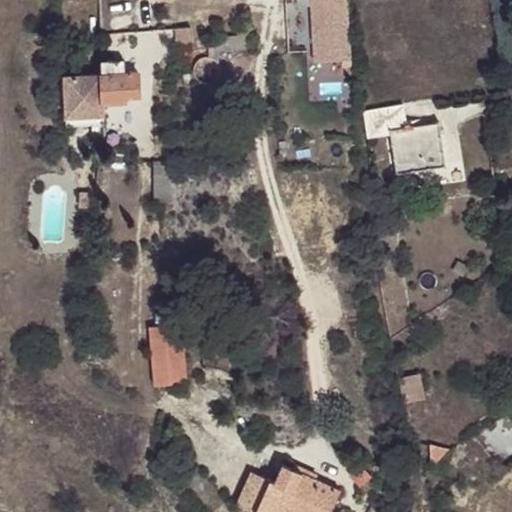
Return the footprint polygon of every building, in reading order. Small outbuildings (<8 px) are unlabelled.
[(312,47),(309,0),(286,0),(289,48),(312,47)] [(317,0),(321,60),(350,58),(346,0),(317,0)] [(188,25),(174,26),(176,54),(189,53),(188,25)] [(248,34),(207,39),(208,52),(251,48),(248,34)] [(101,74),(103,100),(123,99),(124,94),(137,93),(136,73),(122,74),(122,60),(101,61),(101,74)] [(94,100),(103,100),(101,74),(64,75),(66,125),(104,124),(104,114),(95,114),(94,100)] [(104,114),(103,100),(94,100),(95,114),(104,114)] [(446,165),(439,120),(389,127),(397,172),(446,165)] [(154,203),(160,203),(173,203),(174,161),(154,162),(154,203)] [(187,383),(184,324),(149,326),(152,385),(187,383)] [(256,511),(320,511),(321,511),(322,511),(326,511),(337,488),(279,462),(270,478),(249,469),(235,497),(258,506),(256,511)] [(232,501),(254,511),(256,511),(258,506),(235,497),(232,501)]
